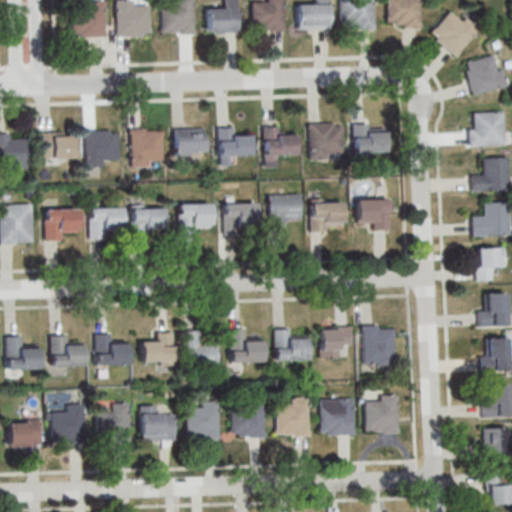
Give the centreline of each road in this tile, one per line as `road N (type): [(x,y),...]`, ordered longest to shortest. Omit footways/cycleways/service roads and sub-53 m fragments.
road 1 (residential): [(439,511),(418,90),(402,75)]
road 2 (residential): [(438,477),(0,492)]
road 3 (residential): [(428,272),(0,287)]
road 4 (residential): [(402,75),(0,85)]
